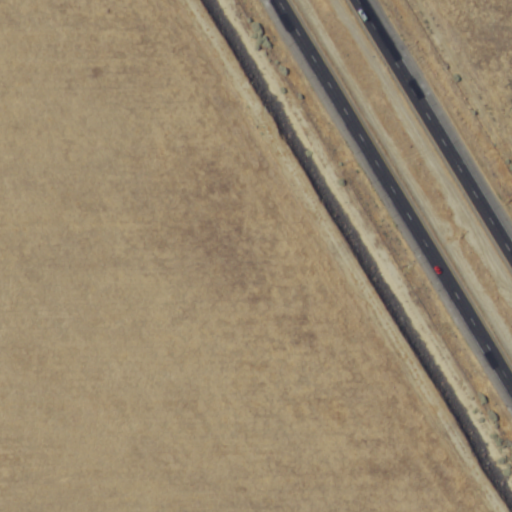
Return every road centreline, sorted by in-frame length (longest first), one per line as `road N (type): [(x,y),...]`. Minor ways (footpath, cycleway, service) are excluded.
road 1 (motorway): [(279,0),(511,384)]
road 2 (motorway): [(511,249),(361,0)]
